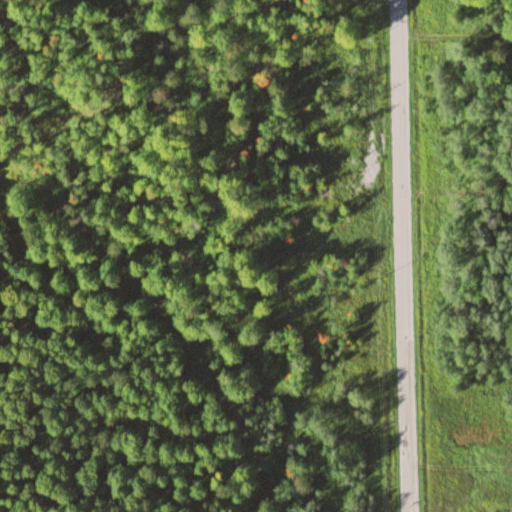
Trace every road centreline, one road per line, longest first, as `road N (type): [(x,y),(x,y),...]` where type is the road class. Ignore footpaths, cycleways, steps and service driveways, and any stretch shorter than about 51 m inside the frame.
road 1 (residential): [(413,511),(401,0)]
road 2 (track): [(0,192),(95,273),(150,342),(234,511)]
